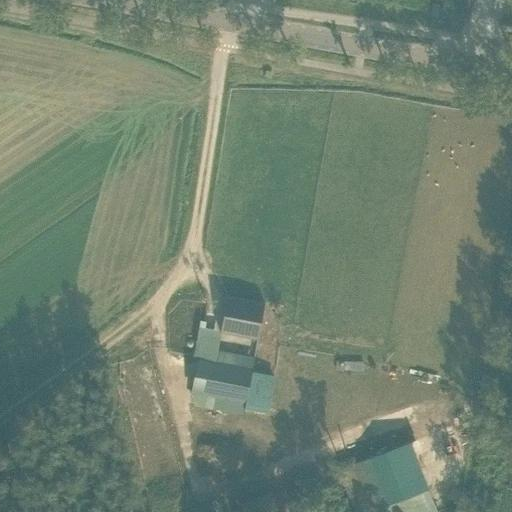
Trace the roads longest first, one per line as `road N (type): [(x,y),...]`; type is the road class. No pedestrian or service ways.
road 1 (track): [(0,424),(156,297),(196,238),(207,139),(240,0)]
road 2 (tertiary): [(511,74),(109,0)]
